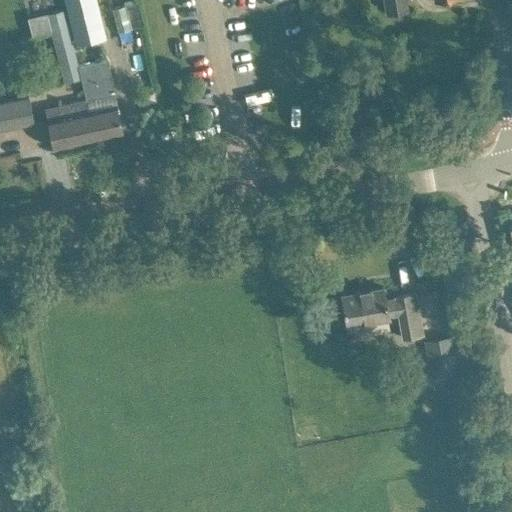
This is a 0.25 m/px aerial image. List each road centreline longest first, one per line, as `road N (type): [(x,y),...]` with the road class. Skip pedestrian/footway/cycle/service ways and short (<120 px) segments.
road 1 (unclassified): [(0,258),(474,171)]
road 2 (unclassified): [(511,389),(474,171)]
road 3 (unclassified): [(491,0),(511,163)]
